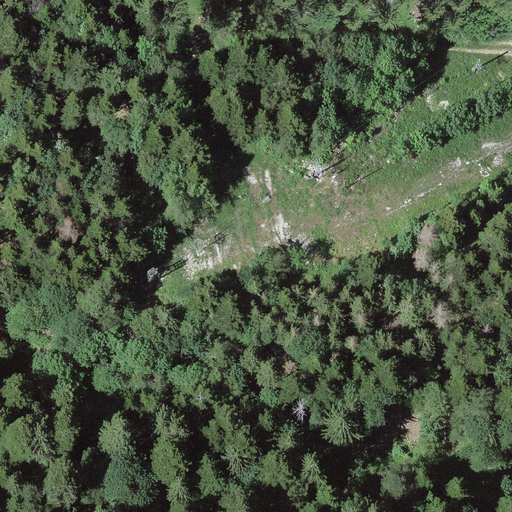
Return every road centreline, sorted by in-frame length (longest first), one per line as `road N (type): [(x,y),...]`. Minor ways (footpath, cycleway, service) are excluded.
road 1 (track): [(0,380),(51,393),(255,411),(363,462),(468,474),(511,493)]
road 2 (track): [(274,0),(374,30),(511,48)]
